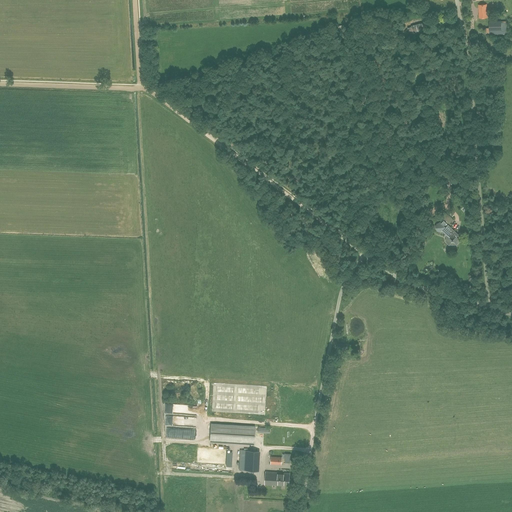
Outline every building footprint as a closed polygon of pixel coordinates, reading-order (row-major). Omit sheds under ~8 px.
[(489,34),(507,34),(506,22),(506,21),(501,21),(489,21),(489,34)] [(427,29),(425,22),(420,24),(420,23),(411,26),(411,27),(408,28),(409,34),(422,31),(422,30),(427,29)] [(443,180),(454,182),(455,176),(447,175),(447,173),(443,173),(443,180)] [(449,216),(444,211),(440,215),(446,220),(449,224),(453,220),(449,216)] [(456,244),(459,240),(456,237),(459,235),(448,225),(442,232),(448,237),(447,239),(446,241),(449,244),(453,241),(456,244)] [(255,418),(256,400),(213,398),(212,416),(255,418)] [(254,444),(255,426),(211,424),(210,442),(254,444)] [(259,471),(260,451),(240,450),(239,470),(259,471)] [(281,464),(282,457),(271,456),(271,464),(281,464)] [(288,486),(289,473),(266,472),(265,484),(288,486)]
